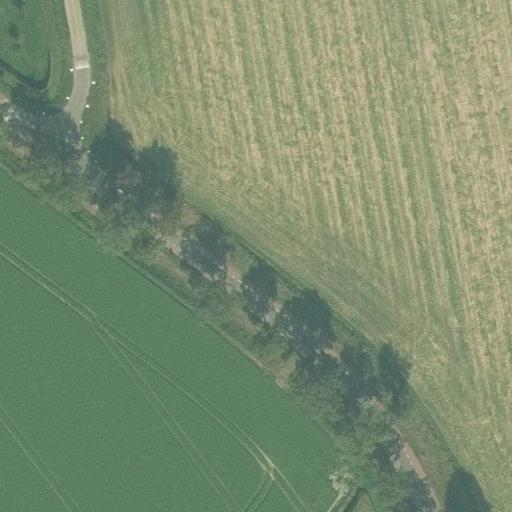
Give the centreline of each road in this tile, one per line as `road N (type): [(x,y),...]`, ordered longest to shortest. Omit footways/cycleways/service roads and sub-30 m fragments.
road 1 (tertiary): [(433,511),(380,411),(329,353),(52,143)]
road 2 (unclassified): [(52,143),(76,101),(81,69),(67,0)]
